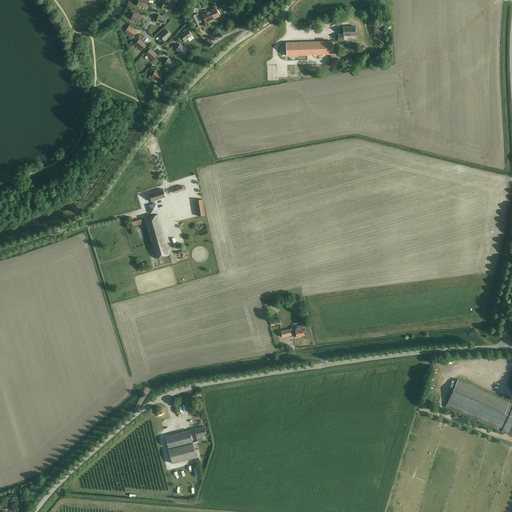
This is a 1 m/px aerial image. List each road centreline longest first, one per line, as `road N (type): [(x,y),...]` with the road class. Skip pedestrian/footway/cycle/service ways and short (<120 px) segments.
road 1 (unclassified): [(35,511),(84,459),(165,396),(339,362),(504,346)]
road 2 (unclassified): [(0,247),(90,212),(184,92),(282,0)]
road 3 (track): [(0,201),(89,173),(96,166),(89,136),(121,105),(154,127),(119,53),(92,40),(75,0)]
